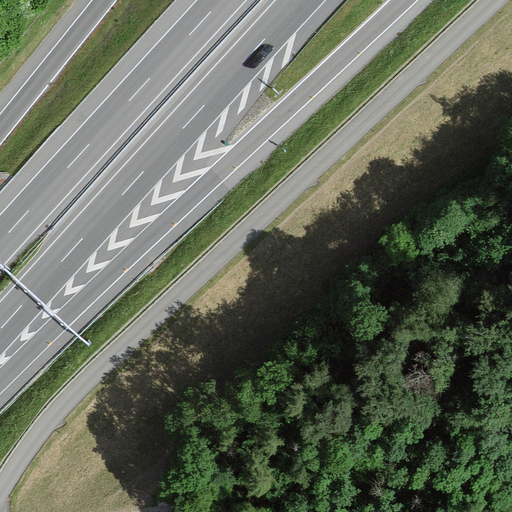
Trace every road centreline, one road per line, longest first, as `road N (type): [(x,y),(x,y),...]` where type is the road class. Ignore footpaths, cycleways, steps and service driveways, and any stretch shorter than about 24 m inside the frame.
road 1 (unclassified): [(495,0),(84,383),(0,489)]
road 2 (motorway): [(0,383),(403,0)]
road 3 (motorway): [(0,329),(300,0)]
road 4 (motorway): [(221,0),(0,242)]
road 5 (motorway): [(104,0),(0,129)]
